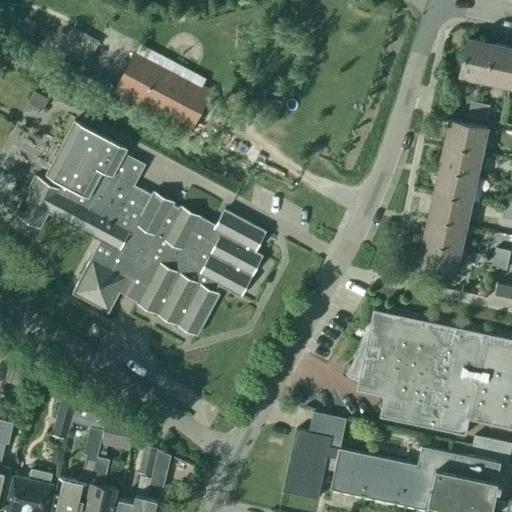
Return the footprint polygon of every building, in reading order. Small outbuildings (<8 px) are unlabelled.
[(459,76),(484,81),(492,44),(467,38),(459,76)] [(511,47),(492,44),(484,81),(509,87),(511,71),(511,47)] [(210,92),(135,52),(115,90),(190,129),(210,92)] [(43,111),(50,100),(31,89),(24,101),(43,111)] [(467,117),(477,119),(480,104),(470,102),(467,117)] [(480,104),(477,119),(486,121),(490,106),(480,104)] [(444,144),(482,152),(487,127),(450,119),(444,144)] [(128,148),(74,120),(46,174),(54,178),(51,184),(35,175),(14,213),(40,227),(48,213),(115,248),(106,264),(91,256),(72,293),(108,312),(119,293),(197,335),(220,293),(213,290),(217,283),(240,296),(263,255),(255,251),(266,231),(224,209),(216,224),(153,191),(151,194),(134,185),(146,165),(124,154),(128,148)] [(439,168),(476,177),(482,152),(444,144),(439,168)] [(433,193),(471,201),(476,177),(439,168),(433,193)] [(428,217),(466,226),(469,211),(474,212),(475,205),(470,204),(471,201),(433,193),(428,217)] [(511,220),(511,210),(504,209),(502,218),(511,220)] [(423,242),(460,250),(464,235),(469,236),(471,227),(466,226),(428,217),(423,242)] [(455,275),(460,250),(423,242),(417,267),(455,275)] [(494,258),(507,261),(509,252),(496,249),(494,258)] [(505,270),(507,261),(494,258),(492,267),(505,270)] [(511,285),(497,283),(495,294),(511,297),(511,285)] [(478,294),(487,296),(489,287),(480,285),(478,294)] [(511,338),(373,309),(369,330),(345,374),(384,394),(379,416),(465,435),(469,419),(511,428),(511,338)] [(36,369),(16,362),(10,382),(31,389),(36,369)] [(78,396),(63,392),(52,435),(67,439),(78,396)] [(91,483),(97,456),(100,444),(106,417),(107,417),(108,414),(79,397),(73,422),(90,427),(83,454),(87,454),(80,481),(59,476),(51,511),(80,511),(87,482),(91,483)] [(467,511),(511,511),(511,499),(509,499),(507,508),(493,505),(497,489),(500,490),(501,483),(498,482),(498,481),(496,481),(500,462),(421,446),(417,464),(340,448),(345,420),(312,413),(308,431),(296,429),(283,490),(318,498),(327,456),(337,458),(330,489),(428,509),(429,504),(467,511)] [(106,417),(100,444),(130,450),(135,423),(107,417),(106,417)] [(511,443),(474,435),(472,445),(510,453),(511,443)] [(0,452),(3,440),(0,439),(0,508),(1,508),(10,468),(0,465),(0,452)] [(151,475),(157,448),(145,445),(139,473),(151,475)] [(62,448),(57,447),(53,451),(51,459),(54,463),(59,464),(63,461),(65,453),(62,448)] [(158,449),(157,448),(151,475),(150,477),(142,511),(169,511),(170,509),(155,505),(157,499),(160,500),(166,471),(170,454),(158,448),(158,449)] [(111,511),(117,489),(98,484),(99,480),(105,481),(110,459),(97,456),(91,483),(84,511),(111,511)] [(16,511),(46,511),(53,484),(49,483),(52,473),(31,468),(29,479),(13,475),(5,509),(16,511)] [(115,511),(142,511),(150,477),(140,475),(136,494),(135,494),(134,500),(119,497),(115,511)] [(180,505),(190,507),(193,484),(183,483),(180,505)]
